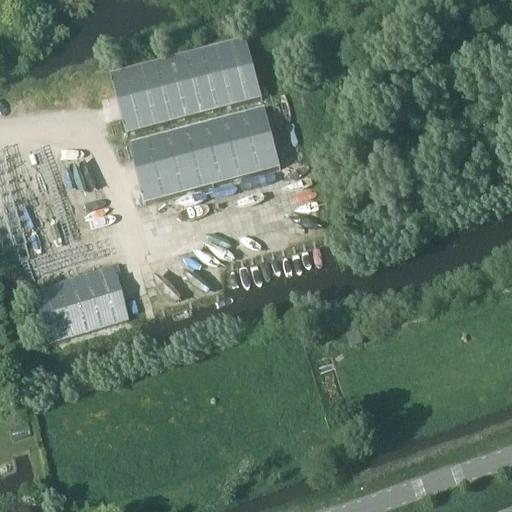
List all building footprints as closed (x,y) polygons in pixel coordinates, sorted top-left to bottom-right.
[(247,42),(111,78),(126,137),(263,101),(247,42)] [(265,112),(130,148),(145,206),(281,170),(265,112)] [(162,281),(181,275),(176,256),(157,262),(162,281)] [(46,347),(128,323),(112,270),(31,294),(46,347)] [(287,355),(304,350),(298,330),(281,335),(287,355)] [(266,359),(272,353),(264,347),(259,353),(266,359)] [(0,401),(21,394),(15,378),(0,382),(0,401)] [(60,485),(76,481),(72,467),(57,471),(60,485)]
